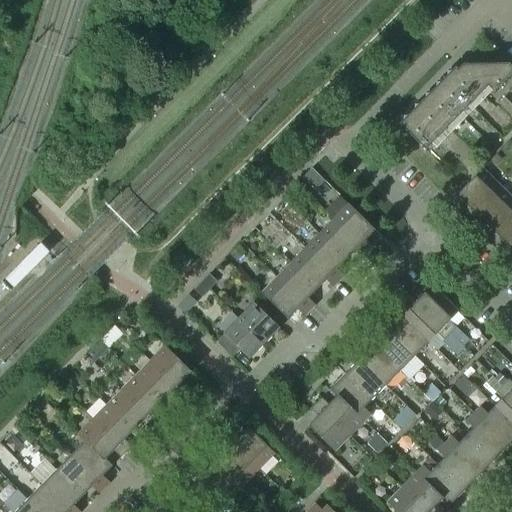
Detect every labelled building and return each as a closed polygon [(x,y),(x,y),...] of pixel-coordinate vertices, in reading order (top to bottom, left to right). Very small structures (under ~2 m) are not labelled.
[(425,151),(487,87),(493,93),(511,74),(511,68),(508,65),(462,65),(457,70),(455,68),(398,125),(425,151)] [(511,106),(504,99),(498,104),(511,118),(511,106)] [(301,181),(312,192),(323,181),(312,170),(301,181)] [(464,218),(497,185),(482,170),(456,196),(465,206),(459,213),(464,218)] [(486,226),(511,199),(497,185),(464,218),(470,224),(476,217),(486,226)] [(493,247),(511,227),(511,199),(486,226),(495,235),(488,241),(493,247)] [(374,231),(348,205),(333,220),(366,253),(372,248),(365,241),(372,234),(378,240),(382,236),(376,230),(374,231)] [(366,253),(333,220),(319,235),(345,261),(354,252),(361,259),(366,253)] [(511,251),(511,227),(493,247),(499,252),(506,245),(511,251)] [(345,261),(319,235),(304,249),(338,282),(343,277),(336,270),(345,261)] [(8,283),(17,291),(53,256),(44,247),(8,283)] [(338,282),(304,249),(290,264),(317,290),(325,281),(332,288),(338,282)] [(317,290),(290,264),(276,279),(309,311),(315,306),(308,299),(317,290)] [(309,311),(276,279),(261,294),(271,304),(287,320),(297,310),(304,317),(309,311)] [(0,300),(10,291),(2,282),(0,283),(0,300)] [(458,313),(431,287),(416,302),(449,335),(456,328),(449,322),(458,313)] [(449,335),(416,302),(401,317),(428,343),(436,335),(443,341),(449,335)] [(263,344),(287,320),(271,304),(263,313),(254,304),(238,319),(263,344)] [(428,343),(401,317),(393,326),(386,319),(381,324),(414,357),(428,343)] [(263,344),(238,319),(215,343),(231,358),(239,351),(248,360),(263,344)] [(414,357),(381,324),(375,330),(382,336),(373,346),(399,372),(414,357)] [(399,372),(373,346),(364,355),(357,348),(352,354),(385,387),(399,372)] [(191,373),(164,347),(149,362),(183,395),(188,389),(181,382),(191,373)] [(385,387),(352,354),(346,359),(353,366),(344,375),(371,401),(385,387)] [(183,395),(149,362),(135,376),(162,402),(170,393),(177,400),(183,395)] [(371,401),(344,375),(330,390),(363,422),(370,415),(363,409),(371,401)] [(162,402),(135,376),(121,391),(154,424),(160,418),(153,412),(162,402)] [(511,383),(508,380),(501,386),(511,396),(511,383)] [(511,396),(501,386),(495,392),(502,399),(494,407),(511,424),(511,396)] [(363,422),(330,390),(329,390),(336,397),(328,405),(321,399),(316,404),(349,437),(363,422)] [(154,424),(121,391),(106,405),(133,432),(142,422),(149,429),(154,424)] [(349,437),(316,404),(310,410),(317,416),(307,426),(334,452),(349,437)] [(133,432),(106,405),(92,420),(126,453),(131,447),(124,441),(133,432)] [(511,442),(511,424),(494,407),(487,414),(480,408),(473,415),(506,448),(511,442)] [(506,448),(473,415),(466,422),(473,429),(465,436),(492,463),(506,448)] [(126,453),(92,420),(77,435),(84,442),(85,441),(104,461),(105,460),(113,452),(120,458),(126,453)] [(274,454),(247,428),(238,438),(231,431),(225,437),(259,469),(274,454)] [(492,463),(465,436),(458,444),(451,437),(444,444),(478,477),(492,463)] [(259,469),(225,437),(220,442),(227,449),(218,458),(245,484),(259,469)] [(85,441),(84,442),(70,456),(104,489),(109,483),(102,476),(112,467),(105,460),(104,461),(85,441)] [(478,477),(444,444),(437,452),(444,458),(436,466),(463,492),(478,477)] [(104,489),(70,456),(56,471),(82,497),(92,487),(98,494),(104,489)] [(245,484),(218,458),(209,467),(202,460),(197,466),(230,499),(245,484)] [(217,511),(230,499),(197,466),(191,471),(198,478),(189,488),(213,511),(217,511)] [(463,492),(436,466),(429,473),(422,466),(415,474),(449,506),(463,492)] [(82,497),(56,471),(41,485),(68,511),(79,511),(73,506),(82,497)] [(449,506),(415,474),(401,488),(425,511),(436,511),(433,509),(441,500),(448,507),(449,506)] [(68,511),(41,485),(27,500),(39,511),(68,511)] [(425,511),(401,488),(386,503),(394,511),(425,511)] [(39,511),(27,500),(15,511),(39,511)]
